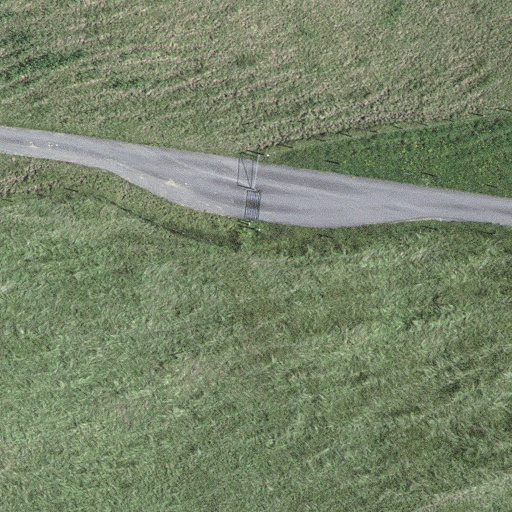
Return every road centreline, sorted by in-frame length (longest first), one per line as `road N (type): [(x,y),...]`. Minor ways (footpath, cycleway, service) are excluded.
road 1 (track): [(511,213),(0,143)]
road 2 (track): [(142,161),(0,198)]
